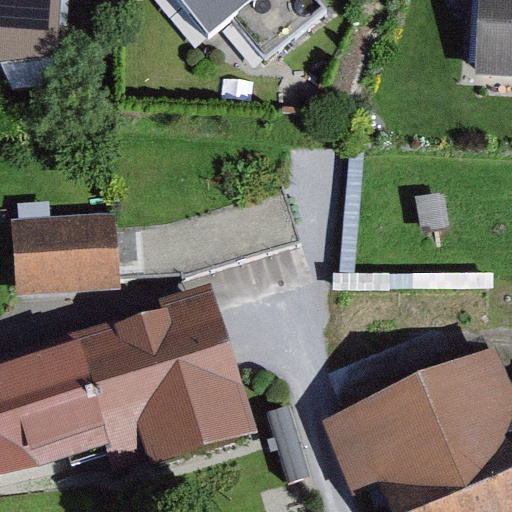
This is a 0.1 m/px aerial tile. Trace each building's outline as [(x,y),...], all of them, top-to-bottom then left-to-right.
[(0,0),(0,73),(58,63),(64,0),(0,0)] [(176,0),(213,43),(236,24),(269,63),(329,12),(319,0),(176,0)] [(511,0),(480,0),(477,83),(511,84),(511,0)] [(167,230),(118,231),(120,283),(184,279),(184,283),(302,247),(288,193),(167,230)] [(117,221),(12,226),(16,301),(121,296),(120,283),(118,231),(117,221)] [(217,302),(79,342),(113,457),(118,476),(150,467),(152,477),(259,446),(217,302)] [(79,342),(0,364),(0,489),(113,457),(79,342)] [(511,450),(511,381),(502,356),(327,426),(357,501),(383,491),(391,511),(492,511),(474,466),(511,450)] [(292,414),(270,420),(291,488),(312,481),(292,414)] [(511,511),(511,450),(474,466),(492,511),(511,511)]
